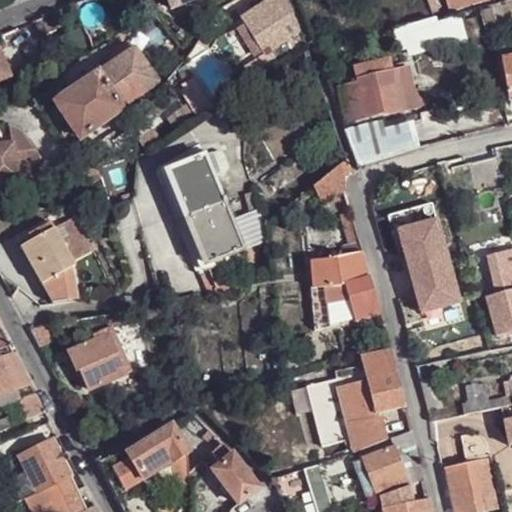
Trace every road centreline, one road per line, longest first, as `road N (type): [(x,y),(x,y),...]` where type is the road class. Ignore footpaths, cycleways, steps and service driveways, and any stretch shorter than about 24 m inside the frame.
road 1 (residential): [(442,511),(356,181),(511,137)]
road 2 (unknown): [(16,324),(139,302),(146,280),(143,161),(158,143),(232,105)]
road 3 (residential): [(113,511),(0,294)]
